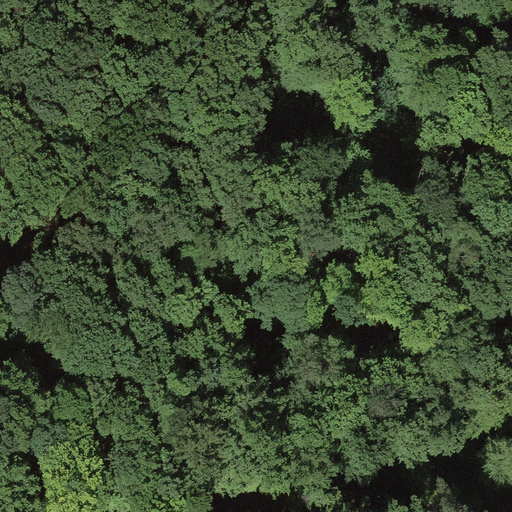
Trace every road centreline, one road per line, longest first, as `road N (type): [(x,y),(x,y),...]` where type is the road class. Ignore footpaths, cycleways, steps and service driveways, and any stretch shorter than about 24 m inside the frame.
road 1 (track): [(353,511),(261,317),(143,101),(80,18),(52,0)]
road 2 (track): [(264,511),(261,317)]
